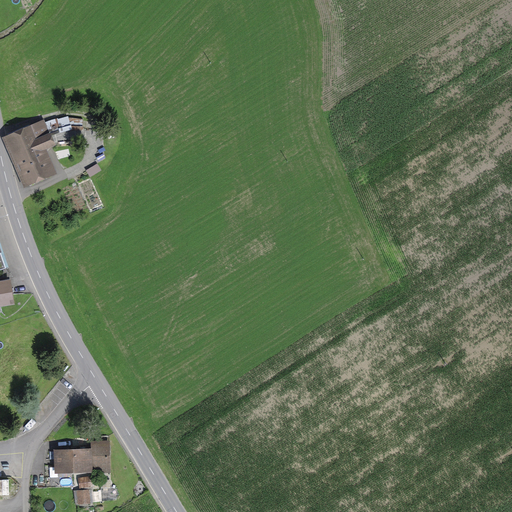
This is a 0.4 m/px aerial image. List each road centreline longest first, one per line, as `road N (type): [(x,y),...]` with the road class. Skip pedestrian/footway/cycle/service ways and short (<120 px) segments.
road 1 (secondary): [(93,379),(34,266),(0,152)]
road 2 (secondary): [(174,511),(93,379)]
road 3 (residential): [(93,379),(44,431),(26,478),(28,511)]
